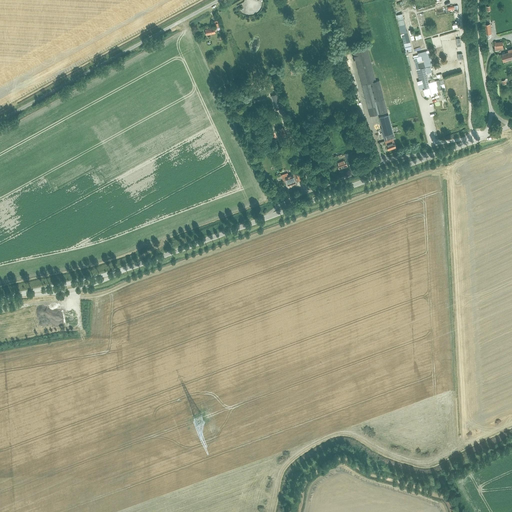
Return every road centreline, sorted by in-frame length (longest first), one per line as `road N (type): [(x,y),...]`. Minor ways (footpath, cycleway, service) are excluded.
road 1 (unclassified): [(0,298),(156,258),(468,141)]
road 2 (unclassified): [(0,121),(220,0)]
road 3 (track): [(291,511),(301,478),(344,447),(439,485)]
